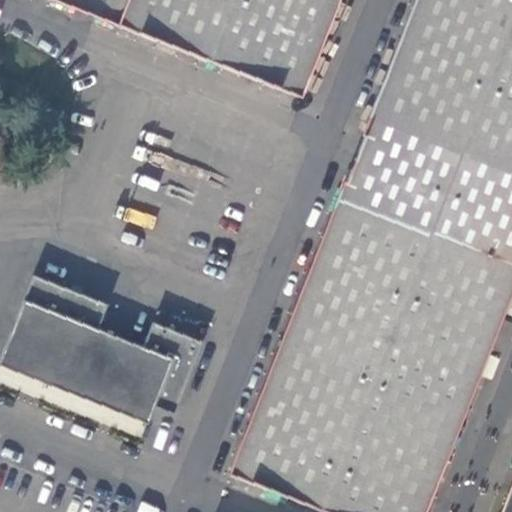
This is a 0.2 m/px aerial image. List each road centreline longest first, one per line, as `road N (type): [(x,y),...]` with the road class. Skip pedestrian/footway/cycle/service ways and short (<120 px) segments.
road 1 (unknown): [(261,295),(179,511)]
road 2 (unknown): [(58,221),(261,295)]
road 3 (unknown): [(58,221),(91,198),(116,161),(154,67)]
road 4 (unknown): [(261,295),(324,134)]
